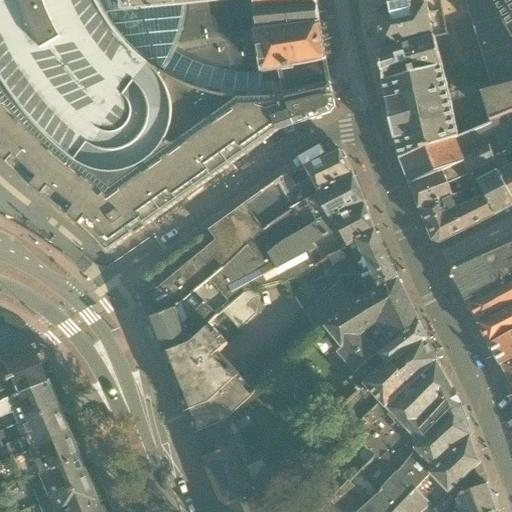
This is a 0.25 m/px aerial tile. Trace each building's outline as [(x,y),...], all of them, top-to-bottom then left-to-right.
[(0,0),(0,76),(64,39),(59,29),(54,20),(50,10),(46,0),(0,0)] [(236,0),(236,1),(228,2),(234,36),(255,33),(252,14),(257,13),(255,0),(46,0),(50,10),(54,20),(59,29),(64,39),(103,15),(106,14),(112,24),(120,35),(128,45),(138,54),(148,63),(159,71),(171,78),(183,84),(196,89),(209,93),(223,96),(236,98),(250,99),(263,99),(276,97),(288,95),(287,93),(290,93),(291,94),(329,86),(329,84),(331,83),(331,82),(328,66),(328,65),(324,65),(323,65),(322,65),(321,64),(297,68),(297,69),(295,70),(295,71),(286,72),(286,74),(283,74),(283,73),(266,75),(264,76),(264,75),(239,75),(227,73),(227,72),(216,70),(195,63),(175,52),(185,17),(187,6),(180,7),(178,7),(125,13),(123,1),(132,0),(131,0),(236,0)] [(125,13),(178,7),(180,7),(187,6),(228,2),(236,1),(236,0),(131,0),(132,0),(123,1),(125,13)] [(258,13),(320,8),(318,0),(255,0),(257,13),(258,13)] [(441,0),(379,0),(381,14),(442,4),(441,0)] [(511,0),(465,0),(493,91),(484,94),(492,123),(493,124),(508,117),(511,115),(511,0)] [(259,32),(255,33),(234,36),(228,2),(187,6),(185,17),(175,52),(195,63),(216,70),(227,72),(227,73),(239,75),(264,75),(264,76),(266,75),(259,32)] [(383,53),(383,54),(436,39),(448,36),(442,4),(381,14),(383,53)] [(259,32),(321,24),(322,24),(320,8),(258,13),(257,13),(252,14),(255,33),(259,32)] [(103,15),(64,39),(0,76),(0,105),(24,132),(57,162),(96,192),(115,206),(234,122),(254,150),(281,132),(299,125),(291,94),(290,93),(287,93),(288,95),(276,97),(263,99),(250,99),(236,98),(223,96),(209,93),(196,89),(183,84),(171,78),(159,71),(148,63),(138,54),(128,45),(120,35),(112,24),(106,14),(103,15)] [(324,65),(328,65),(327,61),(328,61),(322,24),(321,24),(259,32),(266,75),(283,73),(283,74),(286,74),(286,72),(295,71),(295,70),(297,69),(297,68),(321,64),(322,65),(323,65),(324,65)] [(448,36),(436,39),(383,54),(385,83),(385,84),(444,67),(445,68),(458,64),(450,35),(448,36)] [(445,69),(445,68),(444,67),(385,84),(389,101),(382,102),(392,143),(398,141),(402,160),(460,138),(459,137),(444,69),(445,69)] [(291,94),(299,125),(333,113),(336,109),(336,108),(336,107),(334,99),(331,83),(329,84),(329,86),(291,94)] [(0,105),(0,157),(34,189),(72,218),(107,251),(112,252),(254,150),(234,122),(115,206),(96,192),(57,162),(24,132),(0,105)] [(511,124),(508,117),(493,124),(492,123),(459,137),(460,138),(402,160),(411,185),(464,164),(468,174),(475,171),(494,162),(505,156),(506,157),(511,154),(511,124)] [(297,208),(355,176),(342,152),(284,178),(297,208)] [(511,167),(510,168),(506,157),(505,156),(494,162),(511,195),(511,167)] [(497,216),(511,207),(511,195),(494,162),(475,171),(478,176),(481,183),(481,184),(497,216)] [(469,177),(468,174),(464,164),(411,185),(421,210),(451,199),(462,195),(470,191),(467,183),(468,182),(466,178),(469,177)] [(481,183),(478,176),(475,171),(468,174),(469,177),(466,178),(468,182),(467,183),(470,191),(473,190),(478,201),(466,206),(427,223),(434,242),(441,244),(497,216),(481,184),(481,183)] [(322,229),(367,205),(355,176),(297,208),(293,210),(294,212),(266,232),(248,248),(261,263),(281,246),(319,224),(322,229)] [(293,210),(297,208),(284,178),(264,193),(264,192),(245,206),(266,232),(294,212),(293,210)] [(427,223),(466,206),(462,195),(451,199),(421,210),(427,223)] [(317,266),(330,258),(331,258),(331,259),(350,248),(377,233),(367,205),(322,229),(319,224),(281,246),(261,263),(248,248),(225,269),(246,294),(259,291),(259,290),(300,280),(302,279),(317,267),(317,266)] [(248,248),(266,232),(245,206),(210,231),(217,241),(159,289),(140,296),(150,321),(172,313),(225,269),(248,248)] [(341,279),(388,256),(377,234),(377,233),(350,248),(331,259),(331,258),(330,258),(341,280),(342,280),(341,279)] [(501,286),(511,280),(511,245),(456,271),(454,278),(468,304),(501,287),(501,286)] [(341,280),(353,304),(353,305),(370,295),(399,279),(388,256),(341,279),(342,280),(341,280)] [(191,344),(210,325),(216,319),(221,315),(223,313),(246,294),(225,269),(172,313),(150,321),(163,355),(191,344)] [(353,305),(353,304),(344,309),(331,322),(325,328),(339,345),(334,349),(356,375),(357,374),(371,361),(379,354),(381,357),(421,326),(399,279),(370,295),(353,305)] [(344,309),(353,304),(341,280),(338,283),(326,294),(321,298),(305,313),(319,334),(325,328),(331,322),(344,309)] [(511,280),(501,286),(501,287),(468,304),(481,326),(511,311),(511,310),(511,280)] [(261,299),(259,291),(246,294),(223,313),(240,331),(257,315),(249,305),(255,300),(261,299)] [(511,310),(511,311),(481,326),(491,346),(511,335),(511,310)] [(265,347),(249,364),(248,364),(268,384),(319,334),(305,313),(268,350),(265,347)] [(163,355),(180,397),(196,436),(222,426),(228,421),(256,395),(232,369),(219,354),(229,345),(210,325),(191,344),(163,355)] [(414,351),(429,341),(421,326),(381,357),(379,354),(371,361),(357,374),(368,386),(382,373),(393,363),(396,363),(414,351)] [(511,335),(491,346),(503,366),(511,362),(511,335)] [(387,408),(438,361),(429,341),(414,351),(396,363),(393,363),(382,373),(368,386),(363,390),(359,393),(349,381),(341,388),(352,400),(343,408),(360,428),(382,404),(387,408)] [(0,398),(2,402),(46,384),(38,366),(41,365),(44,363),(46,360),(46,357),(46,354),(45,352),(43,350),(41,348),(38,348),(36,348),(33,348),(1,362),(3,367),(0,368),(0,398)] [(454,391),(439,362),(438,361),(387,408),(382,404),(360,428),(353,434),(380,463),(411,433),(413,435),(454,391)] [(511,362),(503,366),(511,382),(511,362)] [(9,428),(56,409),(46,384),(2,402),(0,403),(0,417),(6,431),(10,429),(9,428)] [(461,404),(455,392),(454,391),(413,435),(411,433),(380,463),(394,478),(395,479),(405,468),(407,464),(422,446),(461,404)] [(380,494),(371,503),(359,511),(396,511),(450,457),(473,437),(461,406),(461,404),(422,446),(407,464),(405,468),(395,479),(394,478),(379,493),(380,494)] [(22,452),(67,433),(62,423),(65,419),(62,413),(58,412),(56,409),(9,428),(10,429),(6,431),(0,433),(0,446),(1,449),(6,447),(11,459),(22,454),(22,452)] [(268,511),(266,507),(282,500),(263,460),(249,467),(239,446),(238,446),(228,421),(222,426),(196,436),(225,511),(268,511)] [(18,484),(77,459),(67,433),(22,452),(22,454),(27,466),(25,470),(14,474),(18,484)] [(444,511),(465,490),(475,482),(486,474),(482,464),(473,438),(473,437),(450,457),(396,511),(424,511),(432,505),(435,509),(438,511),(444,511)] [(88,484),(77,459),(18,484),(21,493),(32,488),(39,505),(88,484)] [(475,482),(478,490),(463,496),(454,511),(453,511),(498,511),(499,511),(490,486),(486,474),(475,482)] [(361,493),(351,483),(349,482),(329,503),(338,511),(359,511),(371,503),(361,493)] [(99,511),(94,498),(96,495),(93,487),(89,487),(88,484),(39,505),(42,511),(99,511)] [(312,511),(314,510),(302,498),(288,511),(312,511)]
